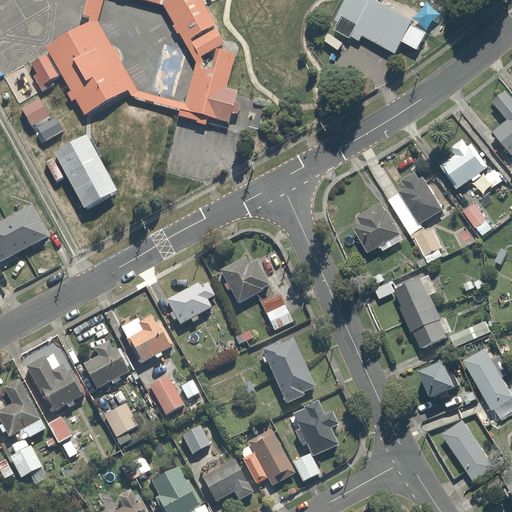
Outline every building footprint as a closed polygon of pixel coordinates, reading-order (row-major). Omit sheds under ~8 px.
[(219,41),(195,0),(155,0),(188,58),(219,41)] [(406,15),(379,0),(336,0),(326,17),(386,51),(406,15)] [(128,85),(89,17),(35,48),(74,116),(128,85)] [(202,69),(191,66),(176,113),(225,129),(236,95),(229,92),(233,79),(222,76),(227,59),(208,52),(202,69)] [(505,117),(490,130),(511,155),(511,96),(505,89),(491,101),(505,117)] [(53,116),(39,95),(21,107),(34,128),(53,116)] [(113,191),(80,133),(46,152),(79,210),(113,191)] [(479,152),(473,143),(468,147),(462,139),(450,147),(456,155),(442,165),(457,187),(470,178),(473,183),(484,175),(493,188),(504,180),(491,163),(482,149),(479,152)] [(422,176),(419,178),(414,171),(394,185),(399,192),(422,225),(445,209),(422,176)] [(476,196),(460,209),(481,236),(497,224),(476,196)] [(359,225),(351,229),(365,259),(403,241),(389,211),(385,202),(355,216),(359,225)] [(0,261),(49,235),(33,205),(0,222),(0,261)] [(431,229),(413,238),(426,263),(444,254),(431,229)] [(499,267),(506,250),(499,247),(491,264),(499,267)] [(254,257),(249,248),(214,265),(234,306),(256,295),(275,333),(295,322),(282,295),(292,290),(271,248),(254,257)] [(180,324),(220,304),(207,276),(166,296),(180,324)] [(398,288),(394,290),(419,349),(448,336),(423,278),(398,288)] [(394,290),(398,288),(395,279),(374,288),(377,297),(394,290)] [(139,360),(172,344),(154,309),(121,325),(125,333),(139,360)] [(487,319),(447,335),(452,349),(492,333),(487,319)] [(254,326),(235,335),(241,346),(260,338),(254,326)] [(292,331),(232,359),(237,369),(264,356),(287,402),(319,387),(292,331)] [(108,383),(131,372),(115,338),(97,347),(100,352),(84,360),(98,388),(106,384),(108,383)] [(511,383),(490,344),(463,360),(492,411),(511,399),(511,383)] [(71,455),(78,451),(71,437),(99,423),(62,348),(27,365),(51,414),(45,417),(64,458),(71,455)] [(443,359),(417,370),(429,396),(438,393),(440,398),(449,393),(447,388),(454,385),(443,359)] [(148,380),(165,413),(201,395),(193,378),(177,386),(169,370),(148,380)] [(27,437),(46,427),(22,378),(4,387),(12,403),(0,408),(0,416),(3,422),(0,423),(0,429),(2,433),(5,432),(8,437),(13,434),(18,444),(11,447),(15,456),(10,458),(19,477),(41,466),(27,437)] [(117,406),(102,413),(115,438),(150,421),(131,382),(112,392),(110,393),(112,396),(117,406)] [(327,412),(321,400),(289,416),(307,452),(292,460),(302,481),(320,472),(314,458),(340,445),(333,431),(345,425),(336,408),(327,412)] [(461,421),(440,435),(473,483),(494,468),(502,463),(487,442),(479,447),(461,421)] [(201,422),(181,434),(193,454),(213,442),(201,422)] [(268,476),(271,483),(294,471),(273,428),(249,440),(255,452),(241,458),(253,483),(268,476)] [(511,441),(511,468),(501,475),(511,492),(511,435),(509,437),(511,441)] [(231,496),(235,503),(253,495),(236,461),(198,480),(211,506),(231,496)] [(156,496),(153,497),(159,511),(209,511),(208,508),(195,481),(185,462),(149,480),(156,496)] [(144,503),(135,484),(119,492),(125,504),(108,511),(155,511),(150,500),(144,503)]
